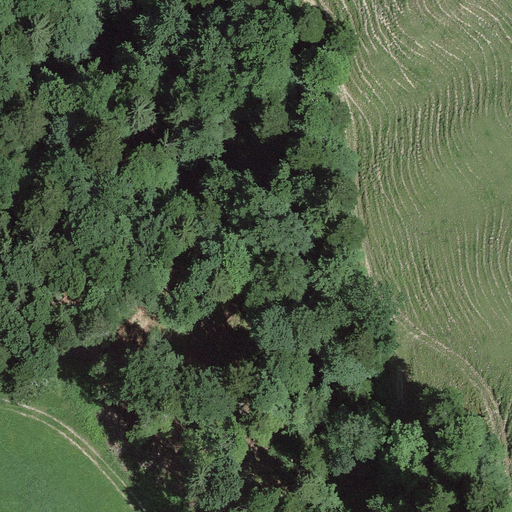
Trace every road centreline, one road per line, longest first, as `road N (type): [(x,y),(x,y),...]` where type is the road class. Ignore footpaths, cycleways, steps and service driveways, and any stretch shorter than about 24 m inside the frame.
road 1 (track): [(372,511),(400,415),(397,330),(362,243),(343,98),(311,0)]
road 2 (track): [(141,511),(61,424),(0,395)]
